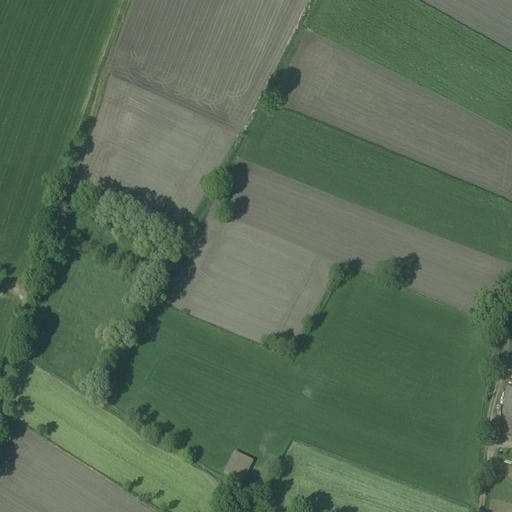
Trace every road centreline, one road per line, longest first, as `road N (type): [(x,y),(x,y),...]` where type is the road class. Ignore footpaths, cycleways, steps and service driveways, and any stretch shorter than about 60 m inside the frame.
road 1 (track): [(29,297),(132,0)]
road 2 (track): [(0,387),(29,297),(0,287)]
